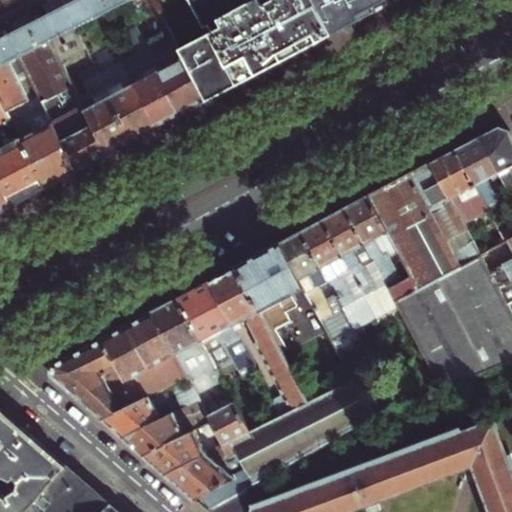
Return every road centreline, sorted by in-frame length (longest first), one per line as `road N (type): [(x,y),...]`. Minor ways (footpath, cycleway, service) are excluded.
road 1 (secondary): [(511,11),(0,282)]
road 2 (secondary): [(0,322),(511,53)]
road 3 (residential): [(0,364),(165,511)]
